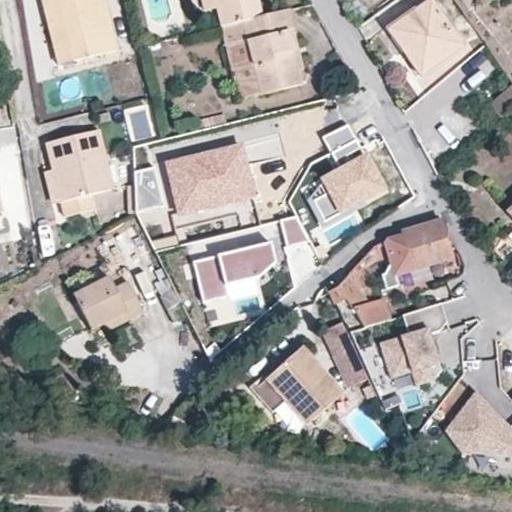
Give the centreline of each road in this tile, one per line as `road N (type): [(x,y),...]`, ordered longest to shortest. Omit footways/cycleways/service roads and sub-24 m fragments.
road 1 (residential): [(324,0),(432,194),(303,288)]
road 2 (track): [(0,498),(186,511)]
